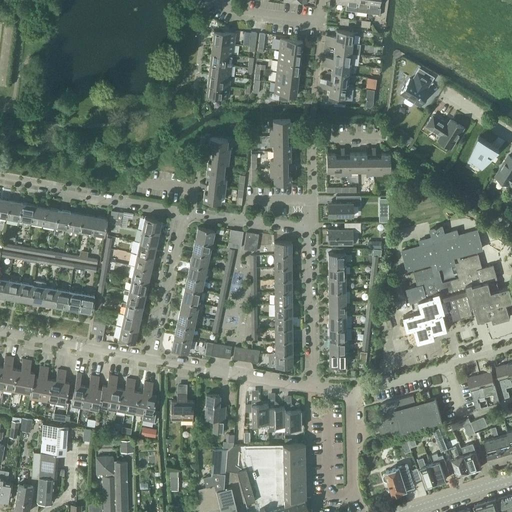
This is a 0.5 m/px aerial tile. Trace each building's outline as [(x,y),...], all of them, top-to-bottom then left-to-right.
[(346,4),(346,0),(329,0),(328,8),(334,8),(335,3),(345,4),(346,4)] [(356,11),(356,0),(346,0),(346,4),(345,4),(345,10),(356,11)] [(366,13),(367,0),(356,0),(356,11),(366,13)] [(380,8),(378,8),(379,0),(367,0),(366,13),(379,14),(380,8)] [(325,40),(352,43),(353,31),(336,29),(335,36),(325,35),(325,40)] [(234,44),(235,33),(213,30),(212,41),(234,44)] [(301,52),(302,41),(280,38),(279,49),(301,52)] [(351,53),(352,43),(325,40),(324,44),(334,45),(333,51),(351,53)] [(232,55),(234,44),(212,41),(210,52),(232,55)] [(299,62),(301,52),(279,49),(277,60),(299,62)] [(351,54),(351,53),(333,51),(333,57),(323,56),(322,61),(349,64),(354,65),(355,54),(351,54)] [(231,65),(232,55),(210,52),(209,63),(231,65)] [(298,73),(299,62),(277,60),(276,71),(298,73)] [(348,75),(349,64),(322,61),(321,66),(331,67),(331,73),(348,75)] [(230,76),(231,65),(209,63),(208,73),(230,76)] [(297,84),(298,73),(276,71),(275,81),(297,84)] [(423,92),(430,80),(416,72),(411,80),(409,78),(405,85),(403,86),(401,88),(401,91),(400,93),(405,96),(403,101),(403,102),(409,106),(411,105),(413,101),(419,104),(420,102),(422,102),(424,99),(423,97),(425,93),(423,92)] [(229,87),(230,76),(208,73),(207,84),(229,87)] [(347,86),(348,75),(331,73),(330,79),(320,78),(319,82),(347,86)] [(367,78),(365,88),(375,89),(376,79),(367,78)] [(295,95),(297,84),(275,81),(273,92),(279,93),(278,99),(287,100),(288,94),(295,95)] [(351,100),(352,86),(347,86),(319,82),(319,87),(329,88),(328,95),(334,96),(333,102),(345,104),(345,100),(351,100)] [(227,98),(229,87),(207,84),(205,95),(227,98)] [(451,119),(448,124),(433,115),(426,126),(441,135),(438,139),(451,147),(463,127),(451,119)] [(286,128),(290,128),(289,119),(272,119),(272,127),(269,127),(269,144),(273,144),(273,151),(290,151),(290,143),(286,143),(286,137),(295,137),(295,134),(286,134),(286,128)] [(417,136),(422,139),(428,130),(422,127),(417,136)] [(408,146),(414,137),(407,133),(402,143),(408,146)] [(494,154),(499,149),(478,136),(469,159),(482,167),(494,154)] [(226,147),(227,139),(210,137),(209,146),(212,146),(212,152),(203,151),(203,154),(211,155),(210,161),(207,160),(206,168),(223,171),(224,163),(227,164),(229,147),(226,147)] [(380,156),(375,156),(375,147),(371,147),(372,156),(366,156),(366,153),(357,153),(358,170),(365,170),(365,173),(381,173),(381,170),(389,170),(389,153),(380,153),(380,156)] [(349,156),(343,156),(343,148),(340,148),(340,156),(335,156),(334,153),(326,153),(326,170),(334,170),(334,174),(350,173),(350,170),(358,170),(357,153),(349,153),(349,156)] [(286,159),(290,159),(290,151),(273,151),(273,158),(269,158),(269,175),(273,175),(273,183),(290,182),(290,174),(287,174),(287,168),(295,168),(295,165),(287,165),(286,159)] [(511,157),(508,155),(495,175),(498,177),(499,180),(505,183),(507,183),(511,185),(511,157)] [(222,178),(223,171),(206,168),(205,177),(209,177),(208,183),(199,182),(199,185),(207,186),(207,192),(203,191),(202,200),(219,202),(220,194),(224,195),(226,178),(222,178)] [(327,215),(328,215),(336,215),(336,216),(344,216),(344,215),(352,215),(352,206),(360,205),(360,195),(335,195),(335,202),(327,202),(327,215)] [(389,220),(389,196),(380,196),(380,220),(389,220)] [(0,215),(6,217),(10,200),(0,198),(0,215)] [(18,219),(22,202),(10,200),(6,217),(18,219)] [(30,222),(34,205),(22,202),(18,219),(17,224),(22,225),(23,220),(30,222)] [(43,224),(46,207),(34,205),(30,222),(43,224)] [(55,226),(58,209),(46,207),(43,224),(55,226)] [(67,228),(70,211),(58,209),(55,226),(67,228)] [(115,224),(118,211),(112,210),(109,223),(115,224)] [(79,231),(82,214),(70,211),(67,228),(79,231)] [(124,211),(124,212),(118,211),(115,224),(122,225),(126,226),(128,218),(132,218),(133,213),(124,211)] [(91,233),(94,216),(82,214),(79,231),(91,233)] [(94,216),(91,233),(104,235),(107,218),(94,216)] [(141,229),(158,233),(161,220),(144,217),(141,229)] [(328,243),(345,243),(352,243),(352,229),(360,229),(360,222),(344,222),(344,229),(328,229),(328,243)] [(194,238),(212,242),(214,230),(197,226),(194,238)] [(478,253),(460,258),(459,254),(482,248),(477,229),(458,235),(457,229),(452,231),(452,233),(445,235),(442,226),(436,227),(446,264),(454,262),(459,277),(451,280),(461,317),(473,314),(472,312),(476,310),(479,320),(492,316),(494,320),(510,316),(507,302),(511,300),(511,294),(509,286),(497,289),(496,285),(494,279),(498,278),(495,268),(480,272),(479,268),(482,267),(478,253)] [(438,266),(446,264),(436,227),(430,229),(432,238),(425,240),(424,238),(419,240),(421,245),(402,250),(407,269),(430,262),(431,267),(413,272),(417,285),(406,289),(410,303),(413,302),(415,308),(416,312),(403,315),(408,330),(414,328),(418,342),(435,337),(434,332),(448,328),(445,319),(449,318),(450,320),(461,317),(451,280),(443,282),(438,266)] [(156,245),(158,233),(141,229),(139,241),(156,245)] [(235,242),(237,230),(230,229),(228,241),(235,242)] [(241,243),(243,231),(237,230),(235,242),(241,243)] [(250,245),(252,232),(246,231),(244,244),(250,245)] [(256,246),(258,233),(252,232),(250,245),(256,246)] [(209,254),(212,242),(194,238),(192,250),(209,254)] [(153,257),(156,245),(139,241),(136,253),(153,257)] [(273,254),(291,254),(291,241),(273,241),(273,254)] [(207,266),(209,254),(192,250),(189,262),(207,266)] [(150,269),(153,257),(136,253),(133,265),(150,269)] [(328,265),(345,265),(345,253),(327,253),(328,265)] [(273,266),(291,266),(291,254),(273,254),(273,266)] [(230,271),(232,259),(226,258),(224,270),(230,271)] [(110,268),(107,267),(108,262),(103,261),(101,271),(106,272),(109,273),(110,268)] [(204,278),(207,266),(189,262),(187,274),(204,278)] [(148,281),(150,269),(133,265),(131,277),(148,281)] [(328,277),(345,277),(345,265),(328,265),(328,277)] [(274,279),(291,279),(291,266),(273,266),(274,279)] [(227,283),(230,271),(224,270),(221,282),(227,283)] [(201,290),(204,278),(187,274),(184,286),(201,290)] [(145,293),(148,281),(131,277),(128,289),(145,293)] [(328,290),(345,290),(345,277),(328,277),(328,290)] [(274,291),(292,291),(291,279),(274,279),(274,291)] [(17,299),(20,282),(8,280),(5,297),(17,299)] [(45,286),(44,286),(45,282),(33,280),(33,284),(32,284),(29,301),(42,304),(45,286)] [(29,301),(32,284),(20,282),(17,299),(29,301)] [(225,295),(227,283),(221,282),(219,294),(225,295)] [(53,306),(57,288),(45,286),(42,304),(53,306)] [(199,299),(201,290),(184,286),(181,298),(199,302),(199,303),(202,304),(203,299),(199,299)] [(66,308),(69,291),(57,288),(53,306),(66,308)] [(143,305),(145,293),(128,289),(128,290),(124,289),(123,294),(127,294),(126,301),(143,305)] [(328,302),(345,302),(345,290),(328,290),(328,302)] [(78,310),(81,293),(69,291),(66,308),(78,310)] [(274,304),(292,303),(292,291),(274,291),(274,304)] [(81,293),(78,310),(91,312),(94,295),(81,293)] [(222,307),(225,295),(219,294),(216,306),(222,307)] [(197,311),(199,303),(199,302),(181,298),(179,310),(196,314),(196,315),(199,316),(200,312),(197,311)] [(126,301),(125,302),(122,301),(121,306),(124,307),(123,313),(140,317),(143,305),(126,301)] [(328,314),(345,314),(345,302),(328,302),(328,314)] [(274,316),(292,316),(292,303),(274,304),(274,316)] [(220,319),(222,307),(216,306),(214,318),(220,319)] [(95,308),(93,320),(97,321),(97,317),(102,317),(103,310),(95,308)] [(193,327),(196,315),(196,314),(179,310),(176,323),(193,327)] [(137,329),(140,317),(123,313),(120,326),(137,329)] [(328,327),(346,327),(345,314),(328,314),(328,327)] [(274,328),(292,328),(292,316),(274,316),(274,328)] [(217,332),(220,319),(214,318),(211,331),(217,332)] [(99,321),(97,321),(93,320),(91,332),(97,333),(99,321)] [(103,335),(105,322),(99,321),(97,333),(103,335)] [(191,339),(193,327),(176,323),(173,336),(191,339)] [(135,342),(137,329),(120,326),(117,338),(135,342)] [(328,339),(346,339),(346,327),(328,327),(328,339)] [(274,341),(292,341),(292,328),(274,328),(274,341)] [(188,352),(191,339),(173,336),(171,348),(188,352)] [(328,352),(346,352),(346,339),(328,339),(328,352)] [(274,353),(292,353),(292,341),(274,341),(274,353)] [(211,355),(213,343),(207,342),(205,354),(211,355)] [(259,350),(257,350),(257,342),(250,342),(249,349),(253,349),(252,355),(258,356),(259,350)] [(217,356),(219,344),(215,343),(213,343),(211,355),(217,356)] [(223,357),(225,345),(219,344),(217,356),(223,357)] [(230,358),(232,346),(225,345),(223,357),(230,358)] [(239,360),(241,347),(235,346),(233,359),(239,360)] [(245,361),(247,348),(241,347),(239,360),(245,361)] [(253,349),(249,349),(247,348),(245,361),(257,363),(258,356),(252,355),(253,349)] [(366,364),(367,352),(361,351),(359,363),(366,364)] [(335,372),(346,372),(346,352),(328,352),(329,365),(334,365),(335,372)] [(275,366),(292,366),(292,353),(274,353),(270,353),(270,358),(274,358),(275,366)] [(0,387),(3,388),(9,356),(5,355),(3,366),(0,365),(0,387)] [(11,368),(13,357),(9,356),(3,388),(12,389),(16,369),(11,368)] [(21,391),(27,359),(22,359),(20,370),(16,369),(12,389),(21,391)] [(29,371),(31,360),(27,359),(21,391),(29,393),(34,376),(34,372),(29,371)] [(511,380),(508,366),(504,366),(504,364),(496,366),(502,388),(504,397),(509,396),(508,391),(507,391),(505,387),(511,385),(511,380)] [(38,398),(44,366),(40,365),(38,376),(34,376),(29,393),(29,396),(38,398)] [(46,378),(48,367),(44,366),(38,398),(47,399),(51,379),(46,378)] [(56,401),(62,370),(57,369),(55,380),(51,379),(47,399),(56,401)] [(64,381),(66,370),(62,370),(56,401),(65,403),(69,382),(64,381)] [(497,393),(491,371),(483,373),(483,375),(480,376),(485,396),(493,394),(494,398),(493,398),(494,403),(499,402),(497,393)] [(79,384),(81,373),(77,372),(71,404),(80,405),(84,385),(79,384)] [(107,407),(113,375),(108,374),(106,385),(101,384),(101,388),(98,405),(107,407)] [(89,407),(95,376),(90,375),(88,386),(84,385),(80,405),(89,407)] [(115,387),(117,376),(113,375),(107,407),(116,408),(120,388),(115,387)] [(480,376),(476,377),(475,375),(467,377),(473,399),(476,408),(481,407),(479,402),(478,402),(477,398),(485,396),(480,376)] [(97,387),(99,376),(95,376),(89,407),(98,409),(98,405),(101,388),(97,387)] [(124,410),(130,378),(126,378),(124,389),(120,388),(116,408),(124,410)] [(133,390),(135,379),(130,378),(124,410),(133,412),(137,391),(133,390)] [(142,413),(148,382),(144,381),(142,392),(137,391),(133,412),(142,413)] [(153,409),(155,394),(150,393),(152,383),(148,382),(142,413),(141,419),(153,421),(155,410),(153,409)] [(275,400),(275,391),(268,391),(267,400),(275,400)] [(181,418),(181,393),(176,393),(176,400),(170,400),(170,417),(181,418)] [(192,424),(192,418),(192,400),(186,400),(186,393),(181,393),(181,418),(181,424),(192,424)] [(219,410),(220,394),(206,394),(204,418),(213,418),(212,431),(223,432),(225,410),(219,410)] [(435,396),(415,402),(413,394),(381,404),(383,411),(375,414),(377,422),(375,422),(377,430),(379,430),(382,438),(442,421),(435,396)] [(268,404),(258,404),(258,401),(251,401),(252,428),(268,428),(268,404)] [(284,407),(275,407),(275,404),(268,404),(268,428),(268,431),(274,431),(274,425),(284,425),(284,407)] [(301,409),(291,409),(291,407),(284,407),(284,425),(284,434),(291,434),(291,428),(301,427),(301,409)] [(54,411),(53,417),(67,419),(68,414),(54,411)] [(32,419),(22,417),(20,430),(30,432),(32,419)] [(487,424),(484,417),(483,417),(470,422),(474,431),(487,425),(487,424)] [(94,426),(95,420),(87,418),(86,424),(86,425),(94,427),(94,426)] [(474,431),(470,422),(469,419),(463,422),(468,435),(475,432),(474,431)] [(18,421),(12,420),(10,434),(16,435),(18,421)] [(40,452),(55,453),(64,454),(66,426),(42,425),(40,452)] [(511,449),(508,434),(507,434),(498,436),(495,427),(492,428),(494,437),(484,440),(490,462),(498,460),(498,457),(500,457),(502,463),(504,462),(503,456),(505,455),(506,458),(511,455),(511,449)] [(155,430),(141,428),(140,434),(154,436),(155,430)] [(422,440),(429,437),(427,432),(420,435),(422,440)] [(441,452),(447,449),(441,433),(434,435),(441,452)] [(410,447),(417,445),(413,436),(407,439),(410,447)] [(410,447),(407,439),(400,441),(405,453),(411,451),(410,447)] [(132,452),(132,440),(120,440),(120,452),(132,452)] [(308,511),(304,497),(305,497),(304,443),(233,444),(229,447),(227,450),(225,469),(235,471),(245,501),(256,498),(260,511),(308,511)] [(464,454),(469,471),(481,467),(472,443),(466,445),(468,453),(464,454)] [(469,471),(464,454),(459,456),(455,447),(449,449),(458,475),(469,471)] [(220,511),(215,491),(223,489),(225,469),(227,450),(212,448),(209,472),(211,473),(211,475),(203,477),(206,487),(198,489),(199,511),(205,511),(209,511),(220,511)] [(39,460),(40,452),(33,452),(31,478),(38,478),(38,476),(39,468),(39,460)] [(39,460),(55,461),(55,453),(40,452),(39,460)] [(446,479),(444,472),(449,471),(443,454),(439,456),(437,453),(432,454),(435,462),(430,464),(437,482),(446,479)] [(126,461),(112,461),(112,456),(95,456),(96,473),(104,472),(104,475),(102,476),(103,511),(113,511),(114,510),(127,510),(126,461)] [(437,482),(430,464),(425,465),(423,458),(418,459),(427,485),(437,482)] [(54,469),(55,461),(39,460),(39,468),(54,469)] [(406,489),(414,486),(407,464),(385,471),(386,473),(384,474),(382,476),(383,479),(386,481),(388,480),(393,493),(394,493),(396,495),(400,494),(401,491),(406,489)] [(54,477),(54,469),(39,468),(38,476),(54,477)] [(414,480),(421,478),(417,468),(411,470),(414,480)] [(7,482),(9,471),(4,470),(0,491),(0,498),(9,500),(12,483),(7,482)] [(178,490),(178,470),(169,470),(170,491),(178,490)] [(52,502),(54,477),(38,476),(38,478),(37,501),(52,502)] [(29,511),(33,486),(18,484),(14,510),(29,511)] [(215,491),(220,511),(236,511),(230,487),(223,489),(215,491)] [(499,511),(509,511),(504,496),(496,499),(499,511)] [(499,511),(496,499),(496,498),(485,501),(488,511),(499,511)] [(488,511),(485,501),(474,505),(476,511),(473,511),(488,511)] [(89,511),(102,511),(102,502),(88,502),(89,511)]
